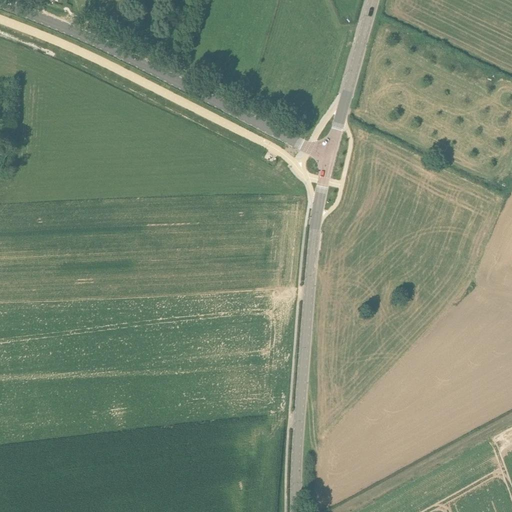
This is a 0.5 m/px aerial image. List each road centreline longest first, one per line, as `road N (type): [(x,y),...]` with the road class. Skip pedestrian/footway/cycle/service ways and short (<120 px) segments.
road 1 (tertiary): [(329,157),(104,44),(0,2)]
road 2 (tertiary): [(294,511),(309,265),(329,157)]
road 3 (tertiary): [(329,157),(372,0)]
